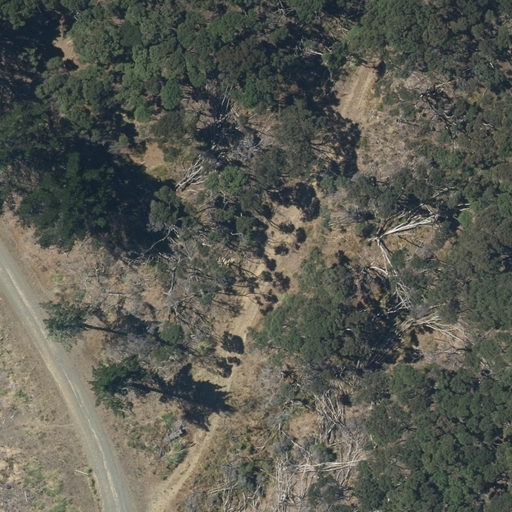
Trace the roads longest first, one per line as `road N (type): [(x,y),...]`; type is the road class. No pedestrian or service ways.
road 1 (track): [(411,0),(343,150),(137,490)]
road 2 (track): [(133,511),(137,490),(0,253)]
